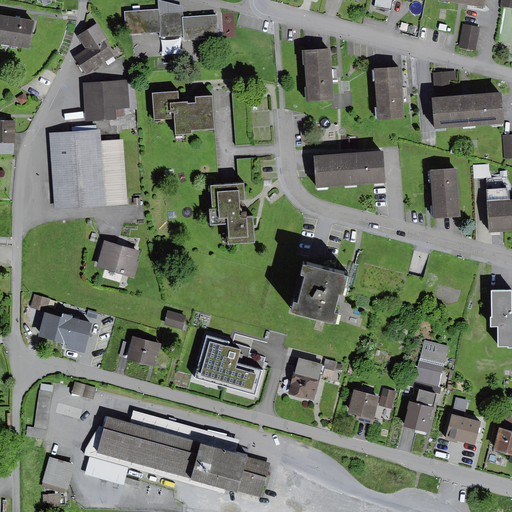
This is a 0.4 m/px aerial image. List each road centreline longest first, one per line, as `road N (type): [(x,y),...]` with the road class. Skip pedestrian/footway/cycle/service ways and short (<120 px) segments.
road 1 (unclassified): [(511,490),(15,350)]
road 2 (residential): [(15,350),(27,159),(70,55),(81,0)]
road 3 (residential): [(511,256),(312,205),(287,179),(282,108)]
road 4 (residential): [(259,0),(277,20),(511,76)]
road 5 (residential): [(16,511),(15,350)]
